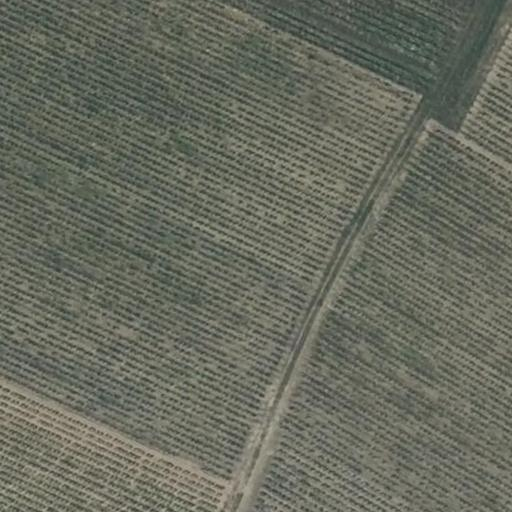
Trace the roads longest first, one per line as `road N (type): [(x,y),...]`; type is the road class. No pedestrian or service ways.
road 1 (track): [(239,511),(345,251),(446,89),(485,0)]
road 2 (track): [(446,89),(253,0)]
